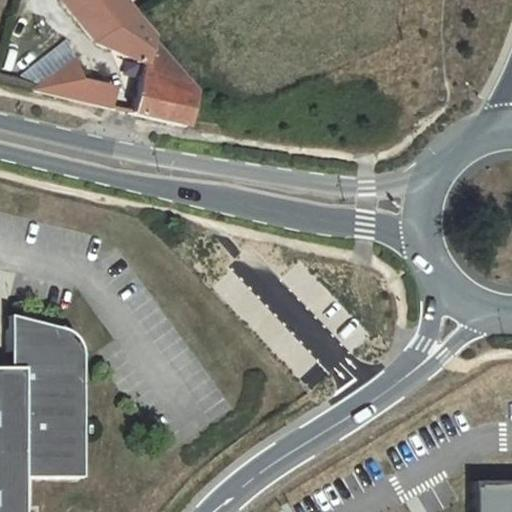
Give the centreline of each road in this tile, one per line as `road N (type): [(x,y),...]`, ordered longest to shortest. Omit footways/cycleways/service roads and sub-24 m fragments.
road 1 (secondary): [(435,174),(366,187),(127,151),(0,121)]
road 2 (secondary): [(0,151),(424,241)]
road 3 (unclassified): [(395,385),(268,467),(216,511)]
road 4 (unclassified): [(395,385),(496,314)]
road 5 (unclassified): [(437,274),(423,344),(395,385)]
